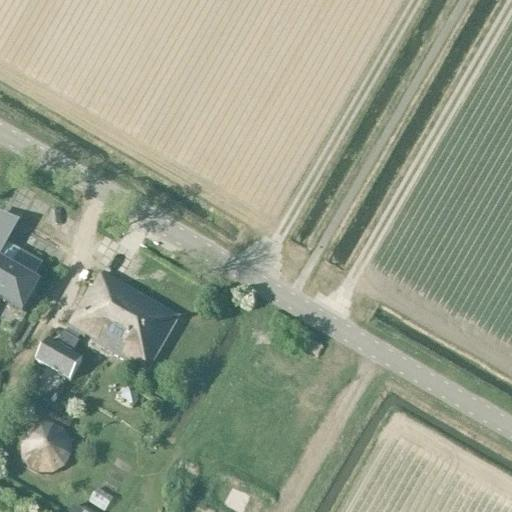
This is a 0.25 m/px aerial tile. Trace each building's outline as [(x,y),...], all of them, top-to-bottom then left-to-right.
[(0,302),(23,315),(38,289),(31,285),(40,268),(19,256),(17,258),(5,252),(19,227),(0,216),(0,302)] [(78,343),(80,339),(148,377),(182,323),(103,275),(93,291),(89,289),(67,330),(68,331),(65,336),(64,335),(57,348),(48,343),(35,364),(70,385),(82,362),(72,356),(79,344),(78,343)] [(209,319),(224,324),(227,314),(212,309),(209,319)] [(0,389),(14,394),(26,362),(0,352),(0,389)] [(137,396),(125,390),(119,402),(131,408),(137,396)] [(53,478),(65,471),(72,459),(72,446),(65,434),(54,428),(38,427),(28,435),(21,446),(22,459),(28,471),(40,477),(53,478)] [(105,511),(113,500),(97,491),(89,504),(101,511),(105,511)]
